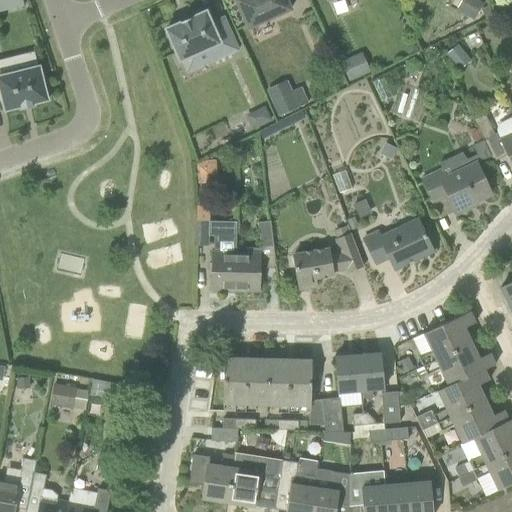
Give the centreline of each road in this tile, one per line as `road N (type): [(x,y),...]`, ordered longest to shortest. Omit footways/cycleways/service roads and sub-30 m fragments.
road 1 (residential): [(464,269),(418,301),(358,322),(202,322),(185,353),(162,499),(168,511)]
road 2 (residential): [(0,162),(60,145),(75,125),(84,103),(67,27)]
